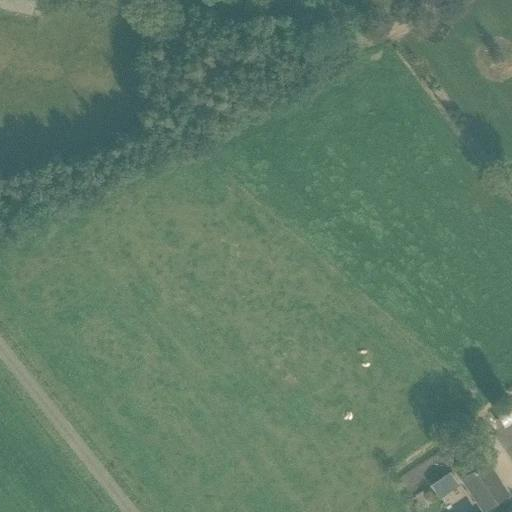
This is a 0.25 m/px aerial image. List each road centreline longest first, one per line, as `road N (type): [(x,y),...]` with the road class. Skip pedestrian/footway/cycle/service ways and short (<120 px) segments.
road 1 (track): [(456,0),(367,43),(169,0)]
road 2 (unknown): [(123,511),(0,350)]
